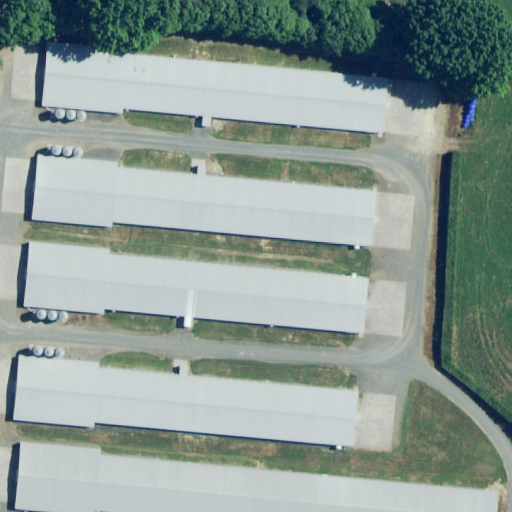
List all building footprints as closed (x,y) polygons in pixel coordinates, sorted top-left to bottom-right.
[(378,68),(41,38),(36,99),(373,129),(378,68)] [(364,181),(32,151),(26,216),(358,246),(364,181)] [(355,275),(11,244),(6,300),(349,331),(355,275)] [(340,390),(8,360),(3,416),(335,445),(340,390)] [(482,511),(484,490),(7,447),(2,503),(101,511),(482,511)]
